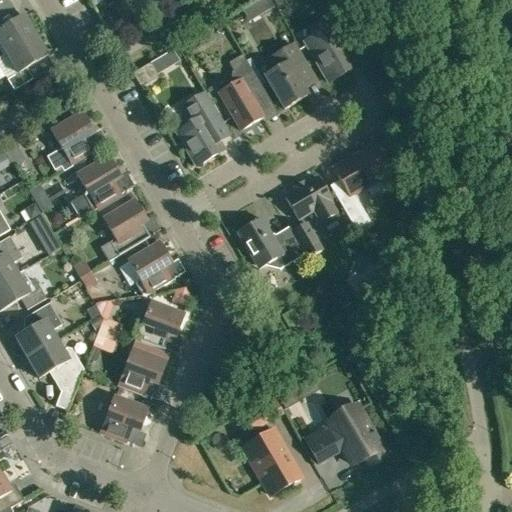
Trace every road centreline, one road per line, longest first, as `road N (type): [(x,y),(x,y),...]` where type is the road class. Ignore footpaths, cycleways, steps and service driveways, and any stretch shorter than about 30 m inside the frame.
road 1 (residential): [(199,203),(220,210),(372,124),(367,94),(212,185)]
road 2 (residential): [(143,491),(214,303),(173,219)]
road 3 (residential): [(173,219),(46,0)]
road 4 (residential): [(143,491),(44,449),(0,376)]
